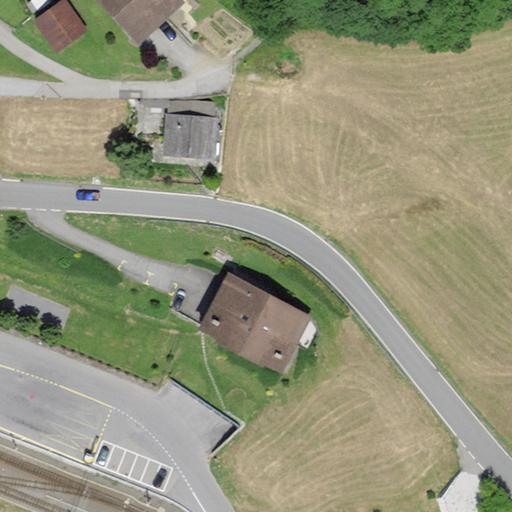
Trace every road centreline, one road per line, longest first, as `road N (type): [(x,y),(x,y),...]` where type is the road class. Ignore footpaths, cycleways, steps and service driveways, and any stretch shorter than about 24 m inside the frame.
road 1 (unclassified): [(0,193),(228,211),(294,234),(346,277),(511,476)]
road 2 (tertiary): [(0,351),(133,401),(160,422),(222,511)]
road 3 (residential): [(232,66),(198,88),(89,93)]
